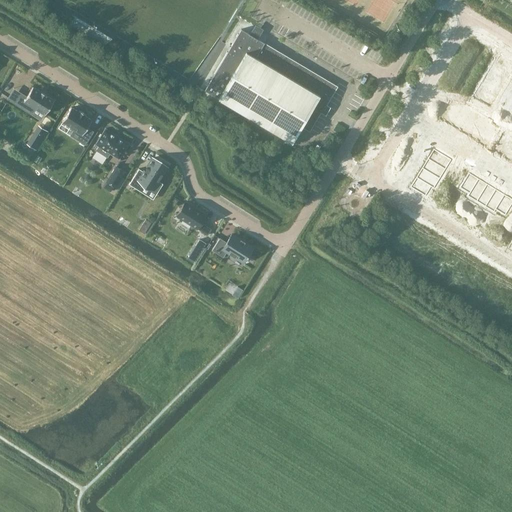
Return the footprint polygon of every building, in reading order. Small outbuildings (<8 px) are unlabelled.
[(74,11),(70,20),(108,40),(113,31),(74,11)] [(240,29),(203,91),(223,102),(291,142),(300,127),(309,132),(320,113),(325,116),(330,108),(326,105),(337,87),(240,29)] [(511,65),(499,57),(493,67),(508,76),(511,68),(511,65)] [(493,67),(487,76),(502,85),(508,76),(493,67)] [(487,76),(481,86),(496,95),(502,85),(487,76)] [(481,86),(475,95),(490,104),(496,95),(481,86)] [(44,114),(53,100),(44,95),(45,94),(41,92),(40,92),(32,87),(26,96),(20,92),(14,101),(31,112),(34,107),(44,114)] [(464,93),(461,98),(465,101),(469,96),(464,93)] [(452,103),(443,118),(452,123),(461,108),(452,103)] [(461,108),(452,123),(460,129),(471,111),(462,106),(461,108)] [(92,131),(86,127),(90,120),(83,115),(84,114),(78,110),(77,111),(70,107),(61,121),(81,134),(77,140),(84,145),(92,131)] [(471,111),(460,129),(469,134),(480,117),(471,111)] [(480,117),(469,134),(478,140),(487,125),(489,122),(480,117)] [(487,125),(478,140),(487,145),(496,130),(487,125)] [(127,143),(104,128),(95,144),(98,146),(95,150),(106,157),(109,153),(118,158),(127,143)] [(36,131),(27,145),(35,150),(44,136),(36,131)] [(511,139),(504,135),(495,150),(503,155),(511,140),(511,139)] [(511,140),(503,155),(511,160),(511,140)] [(433,149),(427,159),(445,169),(451,160),(433,149)] [(143,171),(138,168),(128,184),(138,190),(142,183),(156,192),(162,183),(157,181),(166,167),(152,158),(143,171)] [(427,159),(421,168),(439,179),(445,169),(427,159)] [(115,166),(105,181),(117,189),(123,179),(120,177),(124,172),(115,166)] [(421,168),(415,178),(430,187),(433,188),(439,179),(421,168)] [(468,173),(459,188),(468,194),(467,196),(478,179),(468,173)] [(415,178),(410,187),(425,196),(430,187),(415,178)] [(478,179),(467,196),(476,202),(486,184),(478,179)] [(486,184),(476,202),(484,207),(495,189),(486,184)] [(495,189),(484,207),(493,212),(504,195),(495,189)] [(511,199),(504,195),(493,212),(495,210),(504,215),(511,202),(511,199)] [(200,222),(205,215),(184,202),(175,215),(206,235),(210,229),(200,222)] [(457,202),(454,207),(459,210),(462,205),(457,202)] [(386,227),(379,237),(388,242),(393,235),(399,239),(410,222),(400,215),(391,230),(386,227)] [(410,222),(399,239),(406,243),(401,251),(410,256),(416,246),(411,242),(420,228),(410,222)] [(225,242),(219,238),(211,250),(222,257),(225,252),(234,257),(235,255),(243,260),(252,247),(244,242),(244,241),(243,241),(243,242),(239,240),(240,239),(239,239),(231,234),(225,242)] [(422,249),(415,259),(424,264),(428,257),(435,261),(446,244),(435,237),(427,252),(422,249)] [(195,243),(189,253),(196,257),(202,248),(195,243)] [(446,244),(435,261),(442,265),(437,272),(446,278),(452,267),(447,264),(456,250),(446,244)] [(457,271),(451,281),(460,286),(464,279),(471,283),(481,266),(471,259),(462,274),(457,271)] [(481,266),(471,283),(478,287),(473,294),(482,300),(488,289),(483,286),(492,272),(481,266)] [(493,293),(487,303),(495,308),(500,301),(507,305),(511,296),(511,284),(507,281),(498,296),(493,293)]
